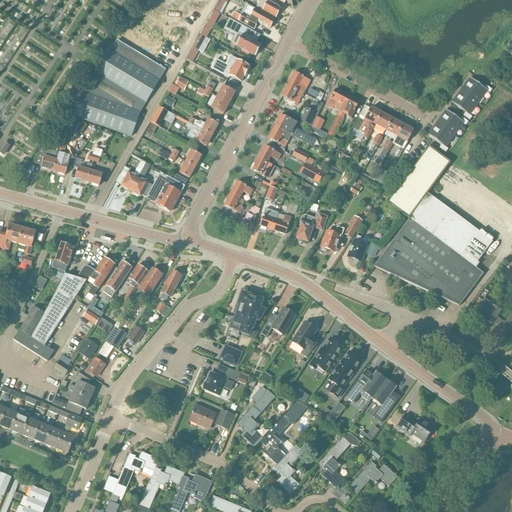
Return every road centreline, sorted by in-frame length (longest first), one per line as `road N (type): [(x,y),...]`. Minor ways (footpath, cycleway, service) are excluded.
road 1 (unknown): [(89,217),(210,0)]
road 2 (tertiary): [(183,242),(287,42)]
road 3 (residential): [(110,418),(154,345),(187,305),(219,291),(235,257)]
road 4 (residential): [(279,511),(212,457),(110,418)]
road 5 (residential): [(183,242),(0,192)]
road 6 (tertiary): [(385,345),(301,284),(235,257)]
road 7 (residential): [(287,42),(428,119)]
road 8 (tertiary): [(494,429),(385,345)]
